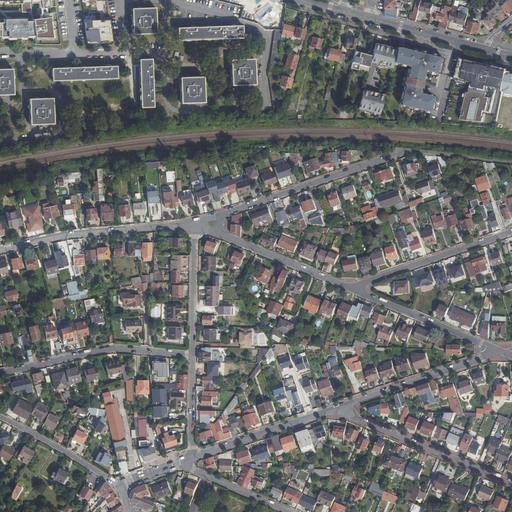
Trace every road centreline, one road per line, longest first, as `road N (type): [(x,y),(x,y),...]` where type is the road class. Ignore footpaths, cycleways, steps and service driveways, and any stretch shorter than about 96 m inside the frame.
road 1 (residential): [(161,0),(265,34),(265,100),(179,111),(165,100),(165,66),(155,54)]
road 2 (residential): [(195,223),(0,250)]
road 3 (residential): [(0,373),(111,347),(192,355)]
road 4 (residential): [(399,151),(218,216)]
road 5 (residential): [(511,483),(342,405)]
road 6 (residential): [(511,231),(351,288)]
road 7 (residential): [(0,144),(54,136),(62,127),(60,96),(23,86),(20,53)]
road 8 (residential): [(342,405),(481,358),(491,346)]
road 9 (residential): [(193,455),(342,405)]
road 10 (residential): [(351,288),(491,346)]
road 11 (residential): [(221,232),(351,288)]
road 12 (residential): [(0,416),(123,483)]
road 13 (residential): [(192,355),(195,223)]
